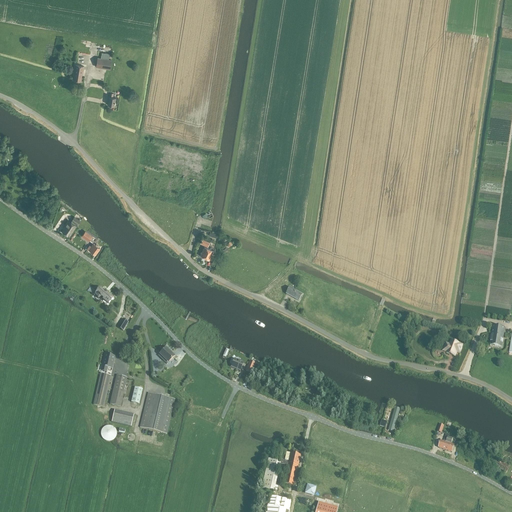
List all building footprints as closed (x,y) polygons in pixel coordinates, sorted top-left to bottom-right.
[(100,57),(97,57),(96,66),(110,68),(112,59),(108,59),(109,54),(101,52),(100,57)] [(73,80),(82,82),(84,66),(76,65),(74,74),(74,76),(73,80)] [(110,78),(108,85),(112,86),(112,90),(123,92),(125,84),(116,83),(116,79),(110,78)] [(66,225),(62,231),(69,235),(72,231),(71,230),(72,229),(73,229),(76,225),(77,223),(78,224),(80,221),(74,217),(72,220),(71,222),(68,220),(65,224),(66,225)] [(89,241),(92,236),(85,231),(82,236),(89,241)] [(87,249),(95,254),(100,248),(97,246),(98,245),(97,244),(96,245),(94,243),(91,246),(90,245),(87,249)] [(211,256),(213,256),(214,254),(212,253),(213,250),(204,246),(200,255),(209,259),(211,256)] [(98,285),(93,291),(97,294),(95,296),(99,299),(101,297),(103,299),(107,304),(112,298),(107,294),(108,293),(106,291),(105,292),(98,285)] [(289,288),(286,294),(299,301),(302,295),(289,288)] [(123,319),(117,328),(123,332),(129,322),(123,319)] [(502,347),(505,328),(493,326),(490,346),(502,347)] [(457,351),(460,353),(463,346),(459,345),(459,344),(451,341),(450,345),(446,344),(444,350),(447,352),(446,353),(455,356),(457,351)] [(158,356),(167,364),(175,356),(166,347),(158,356)] [(108,368),(112,369),(115,357),(110,356),(110,354),(105,353),(101,371),(107,373),(108,368)] [(240,371),(244,363),(235,359),(231,367),(240,371)] [(246,370),(252,373),(256,364),(250,361),(246,370)] [(94,405),(104,407),(111,376),(101,373),(94,405)] [(117,375),(110,404),(120,407),(127,378),(117,375)] [(135,388),(131,402),(139,404),(143,390),(135,388)] [(140,427),(167,434),(175,399),(148,393),(140,427)] [(399,408),(395,407),(388,430),(393,432),(399,408)] [(131,427),(134,415),(114,410),(112,422),(131,427)] [(117,433),(116,431),(115,429),(113,427),(111,426),(108,426),(106,426),(104,427),(102,429),(101,432),(101,434),(101,436),(102,439),(104,440),(106,441),(109,442),(111,441),(113,440),(115,438),(116,436),(117,433)] [(441,441),(438,448),(445,450),(448,442),(446,442),(446,441),(445,441),(445,442),(441,441)] [(448,442),(445,450),(452,453),(454,445),(450,444),(450,443),(448,442)] [(300,456),(286,453),(284,460),(281,460),(281,461),(269,459),(262,488),(274,491),(274,490),(277,491),(278,487),(275,486),(280,466),(281,467),(281,464),(288,465),(284,484),(293,486),(300,456)] [(305,493),(314,496),(317,486),(308,484),(305,493)] [(289,511),(292,500),(270,496),(266,511),(289,511)] [(316,511),(315,511),(336,511),(338,508),(320,503),(318,502),(316,511)]
